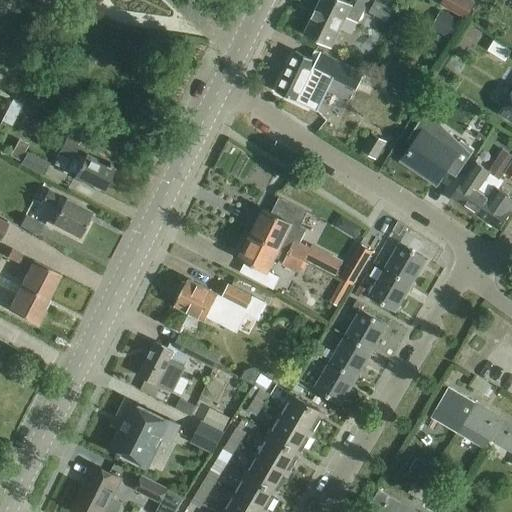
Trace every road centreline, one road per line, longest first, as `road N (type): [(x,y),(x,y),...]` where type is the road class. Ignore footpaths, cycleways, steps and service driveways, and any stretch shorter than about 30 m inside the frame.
road 1 (tertiary): [(5,511),(220,84)]
road 2 (residential): [(478,264),(464,239),(220,84)]
road 3 (residential): [(321,511),(456,284),(478,264)]
